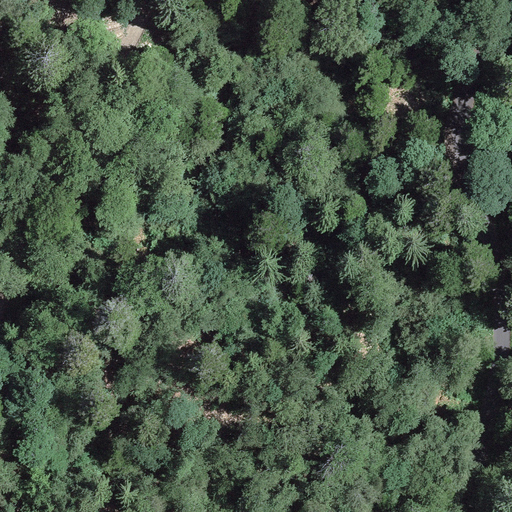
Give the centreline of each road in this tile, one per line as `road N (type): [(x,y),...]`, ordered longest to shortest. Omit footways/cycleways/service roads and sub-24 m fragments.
road 1 (unclassified): [(511,29),(470,89),(467,139),(500,263),(497,384),(462,511)]
road 2 (track): [(0,284),(65,137),(151,0)]
